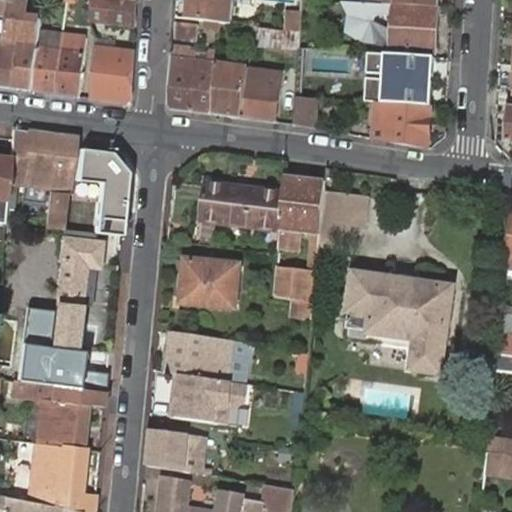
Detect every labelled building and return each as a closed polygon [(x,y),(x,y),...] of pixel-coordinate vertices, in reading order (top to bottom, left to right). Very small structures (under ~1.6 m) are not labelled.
[(57,0),(45,0),(44,7),(57,9),(57,0)] [(91,13),(92,0),(78,0),(78,12),(91,13)] [(137,28),(138,3),(114,0),(92,0),(91,13),(89,24),(137,28)] [(222,24),(232,24),(233,0),(177,0),(178,2),(187,3),(185,21),(201,22),(222,24)] [(319,50),(321,1),(305,0),(303,0),(301,30),(301,49),(319,50)] [(439,8),(439,0),(370,0),(370,4),(439,8)] [(0,87),(33,93),(41,33),(42,22),(27,20),(29,6),(0,1),(0,19),(11,21),(8,40),(0,38),(0,87)] [(404,9),(402,50),(436,53),(439,12),(404,9)] [(176,39),(200,41),(201,27),(177,25),(176,39)] [(201,27),(200,41),(213,42),(215,29),(201,27)] [(301,49),(301,30),(257,27),(254,45),(300,50),(301,49)] [(41,33),(33,93),(57,96),(62,37),(41,33)] [(62,37),(57,96),(81,99),(88,40),(62,37)] [(174,110),(195,113),(199,63),(184,62),(185,50),(175,48),(171,107),(174,110)] [(132,103),(135,56),(96,51),(91,101),(129,106),(132,103)] [(195,113),(216,116),(220,63),(220,53),(211,52),(210,55),(199,54),(199,63),(195,113)] [(411,58),(410,71),(435,73),(435,60),(411,58)] [(300,59),(298,96),(318,97),(321,60),(300,59)] [(244,120),(251,69),(220,63),(216,116),(244,120)] [(244,120),(276,124),(284,73),(251,69),(244,120)] [(315,130),(317,101),(298,100),(296,127),(315,130)] [(387,143),(430,150),(433,108),(378,104),(376,130),(388,132),(387,143)] [(388,132),(376,130),(375,140),(387,143),(388,132)] [(13,131),(10,160),(9,172),(26,174),(58,178),(57,188),(60,188),(59,194),(65,196),(65,188),(68,189),(74,138),(13,131)] [(109,153),(76,149),(73,180),(97,183),(92,234),(118,237),(125,174),(109,153)] [(0,159),(0,199),(6,200),(9,172),(10,160),(0,159)] [(287,179),(321,184),(322,171),(288,166),(287,179)] [(321,184),(328,184),(329,172),(322,171),(321,184)] [(58,178),(26,174),(25,185),(57,188),(58,178)] [(283,218),(324,223),(326,197),(328,184),(321,184),(287,179),(285,197),(283,218)] [(282,233),(283,218),(285,197),(211,185),(206,222),(282,233)] [(331,191),(327,231),(366,234),(369,195),(331,191)] [(102,242),(60,237),(51,310),(47,346),(79,349),(87,271),(98,272),(102,242)] [(188,261),(185,304),(238,309),(242,266),(188,261)] [(357,278),(351,318),(376,322),(373,339),(418,346),(414,373),(443,376),(455,293),(417,287),(417,284),(416,282),(415,280),(412,278),(409,277),(406,276),(403,277),(402,279),(399,282),(398,284),(357,278)] [(276,299),(303,303),(306,283),(278,279),(276,299)] [(51,310),(25,307),(17,379),(75,385),(79,349),(47,346),(51,310)] [(511,318),(503,317),(499,358),(511,360),(511,359),(511,318)] [(182,376),(229,382),(230,374),(223,373),(224,363),(213,362),(215,348),(226,349),(227,342),(172,333),(167,373),(182,376)] [(213,362),(224,363),(226,349),(215,348),(213,362)] [(251,385),(182,376),(176,419),(229,426),(231,409),(247,411),(251,385)] [(75,385),(17,379),(12,397),(50,402),(46,445),(83,449),(90,390),(75,385)] [(151,431),(148,466),(213,477),(214,469),(205,468),(209,438),(151,431)] [(83,449),(46,445),(40,492),(61,495),(59,509),(74,511),(93,511),(95,498),(77,496),(83,449)] [(511,459),(490,457),(486,494),(511,496),(511,459)] [(165,480),(161,511),(218,511),(189,507),(192,484),(165,480)] [(294,511),(296,507),(297,490),(266,485),(263,507),(294,511)] [(74,511),(59,509),(3,499),(2,511),(74,511)]
